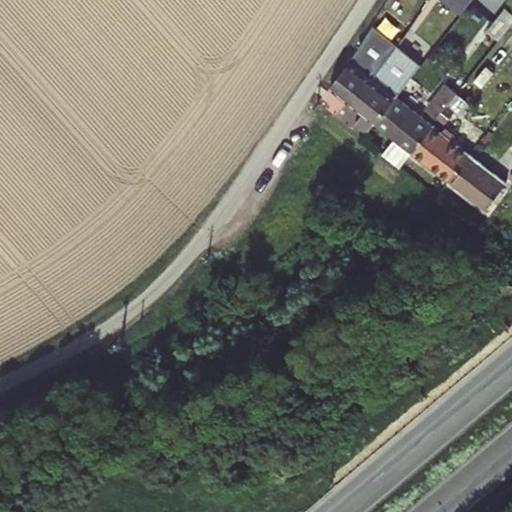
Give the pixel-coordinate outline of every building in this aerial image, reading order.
[(490,32),(502,41),(511,28),(511,13),(507,10),(490,32)] [(368,42),(353,62),(334,88),(366,114),(386,88),(382,85),(368,74),(383,54),(368,42)] [(433,112),(440,118),(458,96),(446,87),(435,98),(440,102),(433,112)] [(378,124),(399,98),(386,88),(366,114),(358,124),(370,134),(378,124)] [(472,105),(459,95),(458,96),(440,118),(447,124),(456,114),(461,118),(472,105)] [(399,98),(378,124),(396,139),(388,150),(404,163),(413,152),(434,126),(399,98)] [(434,126),(413,152),(451,182),(467,162),(472,156),(434,126)] [(467,162),(451,182),(488,211),(509,185),(472,156),(467,162)] [(500,213),(492,223),(511,238),(511,226),(509,225),(511,222),(500,213)]
